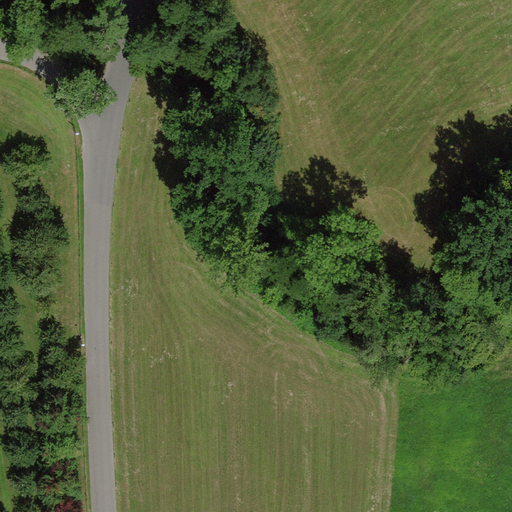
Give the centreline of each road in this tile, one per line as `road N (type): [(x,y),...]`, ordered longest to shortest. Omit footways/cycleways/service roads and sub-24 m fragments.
road 1 (unclassified): [(101,123),(106,511)]
road 2 (unclassified): [(0,54),(29,57),(68,77),(101,123)]
road 3 (unclassified): [(141,0),(101,123)]
